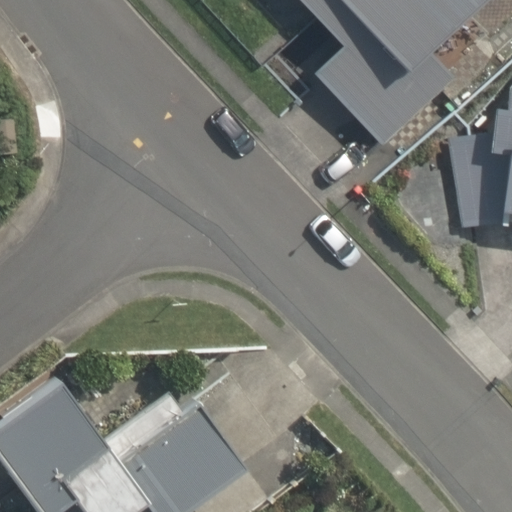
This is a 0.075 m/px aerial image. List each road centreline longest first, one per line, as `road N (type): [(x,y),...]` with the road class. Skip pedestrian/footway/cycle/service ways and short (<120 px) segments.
road 1 (residential): [(166,156),(301,265),(511,486)]
road 2 (residential): [(166,156),(0,313)]
road 3 (residential): [(53,0),(166,156)]
